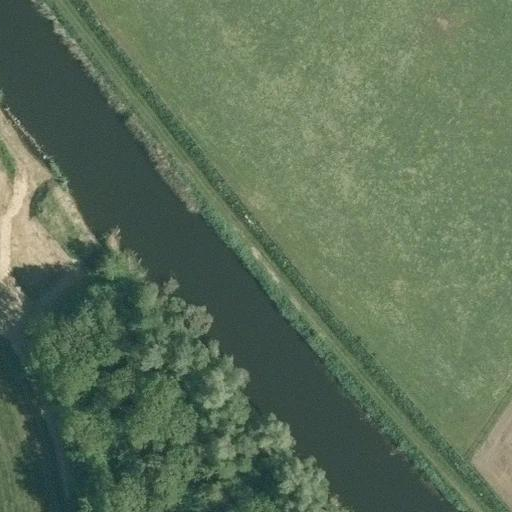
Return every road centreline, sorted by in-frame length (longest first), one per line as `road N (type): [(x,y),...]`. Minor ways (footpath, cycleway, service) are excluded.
road 1 (track): [(490,511),(248,238),(63,0)]
road 2 (track): [(23,346),(69,511)]
